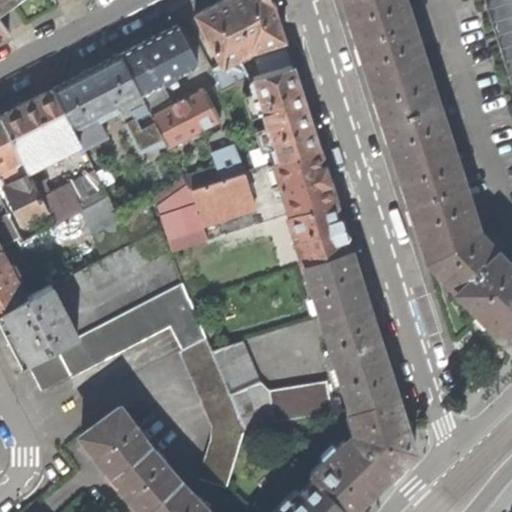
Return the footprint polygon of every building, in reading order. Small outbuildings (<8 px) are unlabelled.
[(0,0),(0,8),(11,0),(0,0)] [(243,80),(253,77),(291,64),(286,48),(255,58),(257,66),(246,70),(238,56),(251,49),(283,39),(271,3),(269,0),(222,0),(195,14),(221,63),(211,68),(213,72),(220,92),(243,80)] [(343,0),(357,40),(410,20),(404,0),(401,1),(400,0),(343,0)] [(511,0),(483,0),(511,88),(511,0)] [(0,35),(9,31),(0,19),(0,35)] [(430,82),(427,82),(415,42),(417,41),(410,20),(357,40),(367,70),(383,120),(436,102),(430,83),(430,82)] [(174,76),(197,64),(176,24),(148,38),(119,53),(140,93),(169,79),(172,84),(177,81),(174,76)] [(167,145),(152,116),(150,113),(142,96),(140,93),(119,53),(85,71),(53,88),(80,141),(83,146),(107,134),(99,120),(119,110),(140,152),(167,145)] [(275,146),(279,159),(318,147),(303,103),(291,64),(253,77),(257,90),(264,112),(262,112),(266,125),(268,125),(274,143),(275,146)] [(163,86),(142,96),(150,113),(171,103),(163,86)] [(27,168),(80,141),(53,88),(29,100),(0,114),(0,116),(20,155),(24,162),(27,168)] [(186,99),(152,116),(167,145),(219,119),(204,90),(186,99)] [(257,90),(243,95),(250,117),(262,112),(264,112),(257,90)] [(396,162),(409,201),(462,184),(455,162),(453,162),(440,123),(443,122),(436,102),(383,120),(396,162)] [(9,161),(20,155),(0,116),(0,168),(2,173),(5,172),(12,168),(9,161)] [(266,125),(253,129),(259,148),(274,143),(268,125),(266,125)] [(216,166),(183,177),(189,188),(243,171),(245,170),(236,142),(210,152),(216,166)] [(275,146),(251,153),(255,167),(279,159),(275,146)] [(272,162),(289,214),(334,200),(327,175),(318,147),(279,159),(272,162)] [(12,168),(5,172),(13,188),(32,178),(27,168),(24,162),(12,168)] [(95,170),(42,197),(56,223),(82,210),(109,196),(95,170)] [(183,177),(155,196),(173,249),(206,238),(203,226),(255,207),(243,171),(189,188),(183,177)] [(42,197),(32,178),(13,188),(4,193),(23,230),(19,233),(21,237),(23,240),(56,223),(42,197)] [(462,184),(409,201),(419,233),(428,259),(458,290),(498,251),(482,234),(478,238),(464,223),(469,221),(464,205),(469,204),(462,184)] [(132,241),(109,196),(82,210),(105,255),(132,241)] [(287,215),(302,263),(350,247),(341,219),(334,200),(289,214),(287,215)] [(0,230),(7,243),(21,237),(19,233),(9,213),(0,218),(0,230)] [(96,260),(73,272),(85,295),(134,270),(133,267),(171,249),(169,240),(159,227),(132,241),(105,255),(96,260)] [(302,263),(318,315),(366,300),(358,274),(350,247),(302,263)] [(9,265),(0,248),(0,309),(25,296),(17,281),(21,278),(13,263),(9,265)] [(511,269),(511,268),(511,266),(511,265),(498,251),(458,290),(479,313),(511,347),(511,269)] [(182,282),(79,336),(30,360),(44,387),(171,321),(185,348),(206,337),(189,298),(182,282)] [(51,283),(25,296),(0,309),(0,324),(10,343),(21,365),(30,360),(79,336),(51,283)] [(318,315),(350,410),(397,397),(382,350),(366,300),(318,315)] [(211,349),(206,337),(185,348),(181,350),(212,426),(212,439),(199,479),(226,487),(245,429),(211,349)] [(242,339),(211,349),(245,429),(262,423),(332,412),(327,380),(269,389),(260,381),(242,339)] [(306,469),(314,477),(347,511),(349,511),(379,483),(414,449),(397,397),(350,410),(347,410),(352,427),(356,426),(358,435),(348,445),(344,441),(306,469)] [(116,480),(144,511),(209,511),(180,482),(148,446),(118,406),(81,434),(105,467),(116,480)] [(278,511),(347,511),(314,477),(278,511)]
